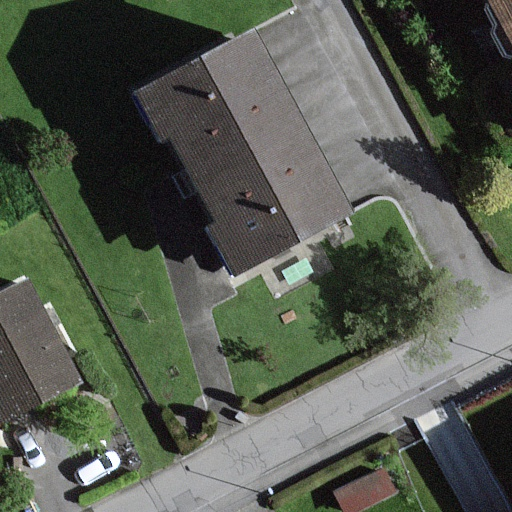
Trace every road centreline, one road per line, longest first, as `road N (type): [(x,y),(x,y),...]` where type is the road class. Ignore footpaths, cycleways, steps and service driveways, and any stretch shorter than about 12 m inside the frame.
road 1 (residential): [(151,511),(511,322)]
road 2 (residential): [(338,0),(511,322)]
